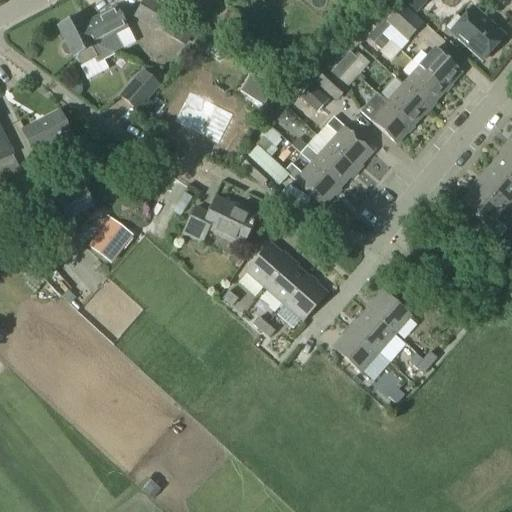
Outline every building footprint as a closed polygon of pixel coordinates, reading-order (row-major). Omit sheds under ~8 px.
[(139,0),(130,17),(157,33),(169,11),(149,0),(139,0)] [(425,0),(410,0),(405,6),(415,16),(428,2),(425,0)] [(383,20),(375,29),(382,35),(390,26),(405,40),(420,24),(401,6),(386,23),(383,20)] [(115,9),(83,26),(94,47),(112,55),(122,50),(115,36),(126,30),(115,9)] [(488,24),(472,9),(449,34),(481,63),(501,40),(486,26),(488,24)] [(79,18),(57,30),(65,45),(62,46),(61,50),(64,56),(68,57),(71,55),(72,58),(75,57),(80,68),(96,59),(98,64),(102,61),(113,56),(112,55),(94,47),(83,26),(79,18)] [(181,21),(172,37),(185,44),(194,29),(181,21)] [(237,39),(239,37),(222,26),(215,38),(231,49),(233,46),(239,51),(244,44),(237,39)] [(400,52),(382,35),(375,29),(366,38),(380,51),(378,52),(390,63),(400,52)] [(418,68),(444,92),(460,73),(434,50),(425,61),(418,68)] [(356,59),(349,53),(340,62),(347,69),(356,59)] [(347,69),(340,62),(332,71),(339,78),(347,69)] [(402,86),(428,110),(444,92),(418,68),(402,86)] [(333,103),(346,90),(324,70),(312,83),(333,103)] [(142,71),(117,98),(136,114),(160,87),(142,71)] [(278,86),(255,71),(243,91),(266,105),(278,86)] [(298,99),(316,116),(328,103),(310,86),(298,99)] [(385,104),(411,128),(428,110),(402,86),(385,104)] [(177,124),(221,146),(236,116),(192,94),(177,124)] [(360,113),(369,122),(395,146),(411,128),(385,104),(376,96),(360,113)] [(58,113),(21,132),(34,157),(40,169),(77,150),(71,138),(58,113)] [(327,147),(355,172),(371,154),(332,119),(325,127),(336,137),(327,147)] [(0,180),(19,171),(11,156),(0,133),(0,180)] [(355,172),(327,147),(317,158),(306,148),(299,156),(310,165),(338,191),(355,172)] [(511,155),(505,150),(490,168),(511,186),(511,155)] [(240,169),(261,188),(269,178),(248,159),(240,169)] [(338,191),(310,165),(301,175),(290,166),(283,173),(322,208),(338,191)] [(511,186),(490,168),(474,186),(503,210),(511,200),(511,186)] [(54,202),(65,223),(93,208),(83,187),(70,194),(63,181),(49,188),(56,201),(54,202)] [(503,210),(474,186),(459,205),(499,239),(505,231),(494,222),(503,210)] [(145,209),(156,217),(170,200),(158,191),(145,209)] [(194,210),(182,235),(201,244),(207,231),(241,247),(250,228),(251,228),(253,225),(252,224),(256,217),(238,208),(237,210),(215,200),(208,216),(194,210)] [(0,219),(0,230),(19,254),(38,239),(13,209),(0,219)] [(103,232),(90,247),(110,264),(131,239),(115,226),(107,219),(99,229),(103,232)] [(0,264),(13,253),(0,238),(0,264)] [(254,301),(263,290),(288,262),(269,245),(244,274),(246,275),(236,286),(254,301)] [(47,276),(59,265),(51,255),(38,266),(47,276)] [(282,307),(307,278),(288,262),(263,290),(282,307)] [(307,278),(282,307),(301,323),(326,295),(307,278)] [(228,293),(222,300),(231,308),(237,301),(228,293)] [(365,312),(393,337),(410,318),(382,293),(365,312)] [(348,331),(377,356),(387,365),(403,346),(393,337),(365,312),(348,331)] [(260,333),(266,326),(258,319),(252,326),(260,333)] [(274,333),(266,326),(260,333),(268,340),(274,333)] [(360,375),(377,356),(348,331),(332,350),(360,375)] [(428,368),(435,360),(428,354),(421,362),(428,368)] [(414,370),(421,376),(428,368),(421,362),(414,370)] [(395,406),(403,397),(396,391),(388,400),(395,406)] [(149,475),(139,480),(147,497),(157,492),(149,475)]
